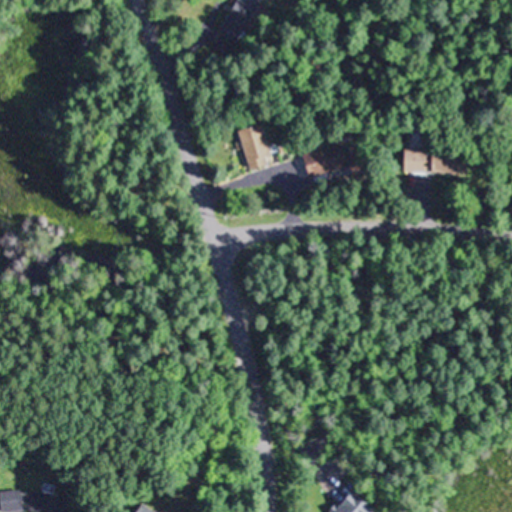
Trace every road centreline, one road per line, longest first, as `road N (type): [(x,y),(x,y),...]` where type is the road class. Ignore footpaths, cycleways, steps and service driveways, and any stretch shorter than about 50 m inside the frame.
road 1 (residential): [(271,511),(269,443),(245,330),(140,0)]
road 2 (residential): [(511,226),(265,226),(218,243)]
